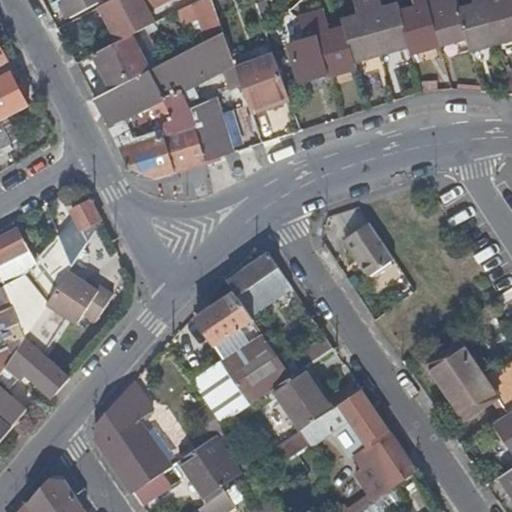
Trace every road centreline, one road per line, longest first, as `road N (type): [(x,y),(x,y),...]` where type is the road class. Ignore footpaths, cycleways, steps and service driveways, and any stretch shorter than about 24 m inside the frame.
road 1 (residential): [(261,201),(471,511)]
road 2 (residential): [(261,201),(446,138)]
road 3 (residential): [(55,435),(176,295)]
road 4 (residential): [(88,144),(176,295)]
road 5 (residential): [(14,0),(88,144)]
road 6 (residential): [(176,295),(261,201)]
